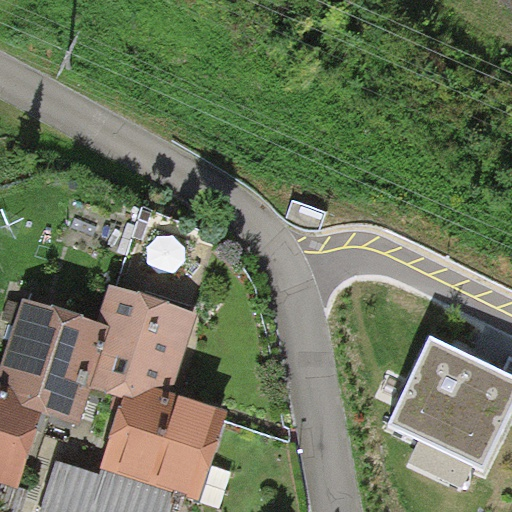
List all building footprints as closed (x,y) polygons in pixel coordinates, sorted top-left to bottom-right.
[(108,326),(90,383),(121,393),(170,408),(198,319),(118,294),(108,326)] [(0,370),(0,388),(37,400),(81,413),(90,383),(108,326),(22,300),(0,370)] [(511,379),(460,353),(433,340),(391,423),(483,469),(511,412),(511,379)] [(0,477),(11,481),(37,400),(0,388),(0,477)] [(170,408),(121,393),(96,473),(185,500),(191,502),(216,422),(170,408)] [(180,511),(185,500),(96,473),(56,460),(39,511),(180,511)]
